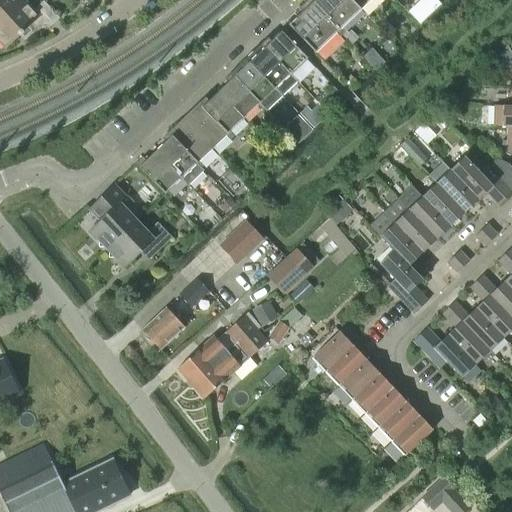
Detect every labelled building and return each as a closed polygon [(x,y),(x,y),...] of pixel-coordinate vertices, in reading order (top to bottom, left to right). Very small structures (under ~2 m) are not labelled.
[(25,0),(20,0),(0,19),(0,42),(5,48),(25,29),(30,35),(45,26),(47,28),(59,17),(43,0),(42,0),(34,9),(25,0)] [(0,0),(0,19),(20,0),(0,0)] [(343,36),(308,0),(298,9),(301,13),(288,25),(315,54),(337,33),(341,38),(343,36)] [(308,0),(343,36),(345,34),(341,30),(361,10),(351,0),(308,0)] [(351,0),(361,10),(372,0),(351,0)] [(418,0),(408,9),(421,23),(443,3),(440,0),(418,0)] [(268,39),(262,45),(295,79),(297,77),(293,73),(307,59),(281,33),(271,43),(268,39)] [(258,54),(249,63),(275,90),(282,97),(298,82),(295,79),(262,45),(255,51),(258,54)] [(498,57),(488,67),(502,68),(498,57)] [(236,69),(231,74),(264,108),(266,107),(262,103),(275,90),(249,63),(239,73),(236,69)] [(227,83),(218,92),(244,120),(258,106),(262,110),(264,108),(231,74),(224,81),(227,83)] [(343,82),(351,91),(359,84),(351,75),(343,82)] [(480,78),(480,83),(484,86),(489,83),(489,78),(485,75),(480,78)] [(199,104),(232,139),(234,137),(230,133),(244,120),(218,92),(208,102),(205,99),(199,104)] [(317,101),(326,110),(332,103),(324,95),(317,101)] [(232,139),(199,105),(193,110),(196,114),(186,122),(213,149),(226,136),(230,140),(232,139)] [(507,146),(511,146),(511,107),(494,107),(494,127),(508,127),(507,146)] [(301,116),(300,118),(311,129),(320,121),(309,109),(301,116)] [(173,129),(168,134),(201,168),(204,166),(202,165),(216,153),(213,149),(186,122),(177,132),(173,129)] [(164,143),(155,152),(182,179),(188,186),(204,171),(201,168),(168,134),(162,140),(164,143)] [(408,139),(401,146),(420,166),(427,160),(427,159),(409,140),(408,139)] [(182,179),(155,152),(145,162),(142,158),(136,164),(169,199),(172,197),(168,192),(182,179)] [(464,157),(450,171),(478,201),(486,193),(499,206),(511,194),(511,192),(509,190),(496,176),(488,168),(487,166),(479,173),(464,157)] [(496,160),(488,168),(496,176),(509,190),(511,187),(511,168),(508,165),(496,160)] [(429,176),(436,184),(464,214),(478,201),(450,171),(442,163),(429,176)] [(89,232),(106,250),(135,222),(124,211),(133,203),(114,184),(98,199),(110,211),(89,232)] [(436,184),(422,197),(450,227),(464,214),(436,184)] [(422,197),(408,210),(437,240),(450,227),(422,197)] [(234,207),(226,199),(219,206),(227,214),(234,207)] [(327,214),(337,225),(352,211),(342,200),(327,214)] [(398,200),(384,213),(422,254),(437,240),(408,210),(398,200)] [(370,227),(393,252),(393,251),(422,281),(428,275),(415,261),(422,254),(384,213),(370,227)] [(219,245),(237,264),(263,239),(245,220),(219,245)] [(135,222),(106,250),(124,268),(144,249),(152,257),(171,239),(156,224),(146,233),(135,222)] [(487,225),(481,231),(491,241),(497,236),(487,225)] [(491,241),(481,231),(475,237),(484,247),(491,241)] [(296,248),(265,276),(283,296),(314,268),(296,248)] [(511,275),(503,283),(511,292),(511,248),(497,262),(511,275)] [(393,251),(393,252),(379,265),(394,281),(387,287),(413,315),(427,302),(414,288),(422,281),(393,251)] [(459,252),(453,258),(463,268),(469,262),(459,252)] [(463,268),(453,258),(447,263),(457,274),(463,268)] [(482,276),(476,282),(511,320),(511,292),(503,283),(495,290),(482,276)] [(196,279),(179,295),(192,308),(209,292),(196,279)] [(482,302),(475,309),(503,339),(511,329),(511,320),(476,282),(469,288),(482,302)] [(262,324),(279,317),(271,299),(254,307),(262,324)] [(454,303),(448,309),(489,352),(503,339),(475,309),(467,316),(454,303)] [(141,330),(160,350),(183,328),(173,316),(175,314),(170,308),(167,310),(165,308),(141,330)] [(302,317),(294,308),(279,322),(278,321),(268,337),(279,345),(290,328),(289,328),(302,317)] [(454,328),(447,336),(475,365),(489,352),(448,309),(442,315),(454,328)] [(176,370),(189,385),(235,344),(236,346),(255,330),(243,316),(224,332),(216,341),(213,337),(176,370)] [(475,365),(447,336),(439,343),(426,329),(413,342),(439,369),(446,363),(461,379),(475,365)] [(235,344),(189,385),(202,400),(239,367),(266,343),(255,330),(236,346),(235,344)] [(311,358),(325,373),(353,347),(339,332),(311,358)] [(325,373),(338,387),(366,361),(353,347),(325,373)] [(0,400),(18,392),(3,361),(0,362),(0,400)] [(338,387),(351,401),(379,374),(366,361),(338,387)] [(351,401),(364,415),(392,388),(379,374),(351,401)] [(364,415),(377,428),(405,402),(392,388),(364,415)] [(494,399),(485,408),(499,422),(508,413),(494,399)] [(377,428),(390,443),(418,416),(405,402),(377,428)] [(472,421),(479,428),(486,422),(479,415),(472,421)] [(418,416),(390,443),(404,457),(432,430),(418,416)] [(0,492),(9,511),(93,511),(129,495),(112,459),(70,479),(67,473),(59,477),(43,443),(0,464),(0,492)] [(443,478),(422,497),(433,510),(442,501),(451,511),(464,511),(470,507),(443,478)]
